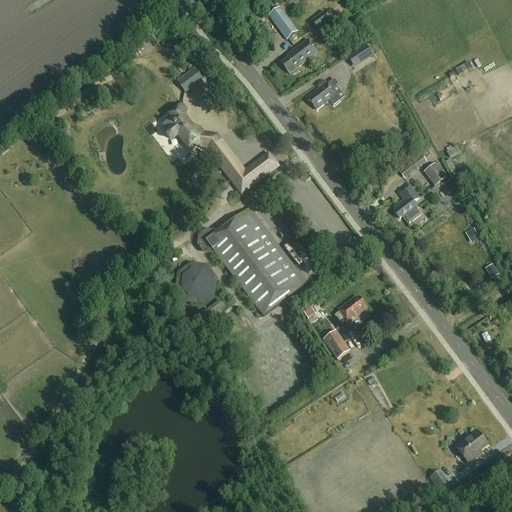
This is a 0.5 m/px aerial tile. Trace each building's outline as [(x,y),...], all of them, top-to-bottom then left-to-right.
[(280,8),(269,17),(287,41),(298,33),(280,8)] [(324,12),(311,22),(318,32),(331,21),(324,12)] [(151,30),(135,43),(139,49),(150,40),(156,47),(161,42),(151,30)] [(309,42),(300,48),(287,58),(288,60),(282,66),(289,76),(309,61),(318,54),(309,42)] [(165,59),(176,60),(176,48),(165,47),(165,59)] [(347,58),(354,69),(373,57),(366,47),(347,58)] [(470,61),(456,69),(459,75),(473,67),(470,61)] [(185,94),(203,81),(194,69),(176,82),(185,94)] [(327,85),(307,100),(317,112),(330,102),(333,107),(340,102),(337,97),(332,91),(338,86),(334,80),(328,85),(327,85)] [(165,132),(165,137),(168,141),(174,142),(178,139),(187,152),(192,148),(203,150),(205,149),(242,197),(280,169),(268,153),(245,170),(219,136),(218,134),(218,135),(204,132),(201,128),(194,127),(187,118),(184,114),(187,112),(182,106),(182,105),(179,107),(178,108),(167,116),(171,120),(166,124),(170,128),(165,132)] [(458,148),(447,153),(449,159),(460,153),(458,148)] [(416,158),(407,165),(413,174),(422,167),(416,158)] [(450,160),(445,163),(451,173),(456,171),(450,160)] [(424,174),(435,188),(446,180),(435,165),(424,174)] [(404,220),(406,219),(409,224),(421,215),(417,210),(418,209),(414,204),(419,199),(409,186),(398,194),(403,201),(394,208),(396,212),(394,213),(399,220),(402,218),(404,220)] [(250,209),(206,243),(263,319),(308,285),(250,209)] [(474,229),(466,234),(472,244),(480,239),(474,229)] [(320,263),(313,268),(319,276),(326,270),(320,263)] [(177,274),(175,291),(178,295),(185,304),(201,306),(214,296),(217,280),(207,266),(190,264),(177,274)] [(494,264),(486,268),(492,279),(500,275),(494,264)] [(365,310),(368,308),(360,299),(357,302),(355,300),(339,313),(349,326),(367,312),(365,310)] [(311,308),(303,314),(308,321),(316,316),(311,308)] [(336,333),(323,342),(338,362),(350,352),(336,333)] [(487,446),(477,433),(456,448),(468,464),(482,454),(480,452),(487,446)] [(429,479),(438,493),(449,486),(440,472),(429,479)]
